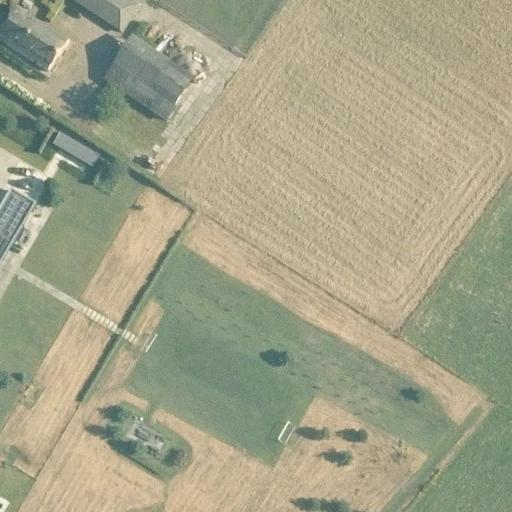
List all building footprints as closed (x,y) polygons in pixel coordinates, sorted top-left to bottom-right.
[(139,8),(127,0),(69,0),(121,34),(139,8)] [(0,23),(0,41),(49,74),(69,45),(11,7),(0,23)] [(104,83),(166,123),(194,80),(132,39),(104,83)] [(60,136),(53,147),(92,170),(99,159),(60,136)] [(11,192),(2,207),(28,222),(37,207),(11,192)] [(0,269),(13,246),(0,238),(0,269)] [(163,456),(173,438),(138,419),(128,437),(163,456)]
